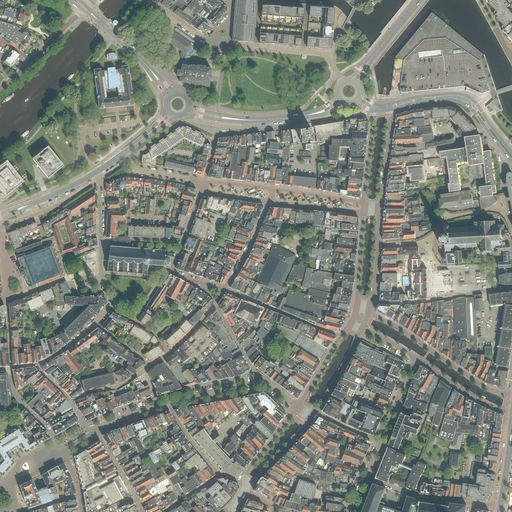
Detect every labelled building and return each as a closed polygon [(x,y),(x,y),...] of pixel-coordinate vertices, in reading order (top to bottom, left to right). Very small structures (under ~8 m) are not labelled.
[(169,10),(173,6),(177,1),(176,0),(174,0),(174,1),(172,0),(170,0),(165,7),(169,10)] [(177,0),(177,1),(186,9),(193,1),(194,0),(177,0)] [(206,5),(207,4),(210,0),(194,0),(193,1),(202,9),(206,5)] [(217,8),(221,3),(217,0),(210,0),(207,4),(213,9),(215,6),(217,8)] [(234,18),(234,22),(233,22),(233,23),(233,26),(233,27),(233,31),(232,32),(233,32),(232,35),(232,36),(232,40),(232,41),(233,41),(238,41),(238,42),(247,42),(252,42),(252,43),(253,43),(254,33),(255,14),(257,0),(252,0),(235,0),(235,3),(235,4),(235,8),(234,8),(235,8),(234,12),(234,13),(234,17),(234,18)] [(499,0),(492,7),(498,13),(496,15),(498,17),(497,18),(500,22),(511,12),(508,9),(510,7),(509,6),(510,5),(510,6),(510,5),(505,0),(499,0)] [(187,23),(192,18),(202,9),(193,1),(186,9),(177,1),(173,6),(177,9),(173,13),(187,23)] [(217,11),(222,16),(227,10),(227,8),(221,3),(217,8),(219,9),(217,11)] [(206,5),(202,9),(192,18),(187,23),(191,25),(190,25),(193,27),(196,29),(201,24),(203,22),(201,20),(207,13),(210,10),(207,8),(209,7),(206,5)] [(5,9),(3,16),(9,17),(8,18),(9,19),(8,22),(12,23),(13,19),(15,12),(15,10),(12,9),(11,8),(10,8),(6,7),(5,9)] [(19,11),(16,10),(15,10),(15,12),(18,13),(17,16),(19,17),(18,19),(18,21),(24,24),(26,19),(28,20),(29,15),(28,14),(29,11),(22,9),(21,12),(19,11)] [(213,13),(212,15),(218,20),(222,16),(217,11),(216,10),(216,11),(214,9),(213,11),(215,12),(213,14),(213,13)] [(500,22),(506,28),(504,30),(506,32),(505,33),(509,37),(511,33),(511,13),(511,12),(500,22)] [(218,20),(212,15),(207,20),(213,25),(218,20)] [(30,42),(32,38),(31,36),(30,35),(32,33),(30,32),(26,29),(24,31),(16,25),(0,21),(0,20),(0,31),(1,32),(1,33),(2,33),(1,36),(5,38),(9,41),(8,42),(8,43),(9,42),(10,42),(10,43),(12,44),(11,45),(22,52),(26,47),(27,47),(29,45),(28,44),(29,43),(28,43),(29,41),(30,42)] [(196,29),(204,35),(210,28),(203,22),(201,24),(196,29)] [(332,39),(333,35),(333,25),(326,25),(323,24),(322,38),(324,38),(332,39)] [(182,51),(181,53),(179,67),(175,67),(175,71),(177,71),(177,76),(180,76),(180,81),(179,81),(179,82),(180,82),(186,83),(187,83),(188,83),(188,84),(189,84),(195,85),(195,86),(201,87),(202,87),(202,86),(207,87),(208,87),(208,86),(209,80),(210,80),(211,77),(211,76),(210,76),(211,70),(211,69),(210,69),(204,68),(205,67),(204,67),(198,66),(197,67),(198,67),(197,67),(192,66),(191,66),(191,67),(189,67),(189,66),(188,66),(183,66),(182,65),(189,66),(191,56),(190,56),(195,48),(192,46),(172,32),(169,37),(167,36),(165,39),(180,50),(182,51)] [(324,38),(322,38),(319,38),(318,48),(327,49),(324,41),(324,38)] [(331,49),(332,39),(324,38),(324,41),(327,49),(331,49)] [(478,92),(480,93),(480,94),(481,94),(490,91),(480,61),(445,38),(424,40),(404,60),(400,93),(408,94),(408,92),(412,92),(435,90),(464,87),(465,87),(469,89),(469,90),(469,91),(470,90),(470,89),(471,89),(472,90),(472,91),(472,92),(473,92),(473,90),(474,91),(476,91),(475,93),(476,93),(476,92),(478,92)] [(14,64),(15,63),(14,63),(15,62),(14,62),(16,60),(17,61),(18,60),(19,61),(19,60),(19,59),(21,57),(13,50),(3,64),(10,69),(13,64),(14,64)] [(128,66),(121,67),(122,69),(101,72),(100,69),(94,70),(100,110),(109,109),(117,108),(124,107),(134,105),(128,66)] [(488,105),(485,108),(489,114),(494,111),(497,111),(502,110),(498,96),(493,100),(488,105)] [(461,134),(463,132),(464,132),(467,134),(477,132),(477,131),(477,132),(476,130),(477,129),(459,111),(459,112),(456,109),(450,107),(423,109),(424,115),(432,115),(433,119),(433,121),(450,119),(457,126),(454,129),(455,130),(454,131),(456,132),(456,133),(459,136),(460,137),(461,137),(462,137),(462,136),(462,135),(461,134)] [(424,116),(424,115),(423,109),(412,111),(409,112),(411,118),(414,117),(424,116)] [(396,122),(411,118),(409,112),(397,115),(396,122)] [(396,123),(396,129),(403,129),(411,129),(430,126),(430,119),(433,119),(432,115),(424,115),(424,116),(414,117),(415,120),(404,121),(396,122),(396,123)] [(351,125),(351,132),(367,132),(368,121),(366,119),(355,121),(355,120),(349,120),(349,125),(351,125)] [(341,131),(343,131),(343,122),(314,126),(316,141),(316,143),(321,142),(323,142),(324,141),(326,141),(329,141),(331,141),(331,140),(338,140),(338,131),(341,131)] [(141,161),(141,165),(151,166),(155,167),(155,166),(155,165),(156,165),(156,162),(156,158),(162,154),(163,153),(165,152),(172,147),(184,139),(200,146),(200,147),(201,147),(203,148),(204,144),(204,143),(204,139),(203,139),(202,138),(202,136),(184,127),(183,126),(181,128),(173,133),(148,150),(149,152),(145,155),(142,155),(141,161)] [(432,128),(430,126),(411,129),(403,129),(396,129),(395,129),(394,136),(422,135),(433,134),(432,128)] [(309,150),(310,150),(311,150),(312,149),(312,148),(313,147),(313,146),(313,145),(313,142),(311,129),(306,129),(306,131),(304,131),(303,128),(290,130),(291,142),(292,141),(292,143),(293,143),(295,143),(297,142),(299,142),(301,142),(301,144),(304,144),(304,145),(304,150),(309,150)] [(291,142),(290,130),(281,132),(281,142),(286,142),(286,143),(285,144),(285,147),(284,147),(284,149),(289,149),(289,142),(291,142)] [(282,157),(283,149),(280,147),(280,143),(280,137),(274,137),(274,131),(266,132),(266,134),(267,148),(267,149),(266,152),(266,155),(265,155),(279,157),(282,157)] [(366,140),(367,132),(351,132),(348,132),(343,131),(341,131),(341,140),(366,140)] [(260,133),(252,134),(252,144),(254,144),(254,145),(260,145),(260,133)] [(435,141),(433,134),(422,135),(394,136),(393,144),(397,144),(422,143),(427,142),(430,142),(435,141)] [(229,138),(229,140),(229,148),(230,148),(233,149),(234,145),(236,145),(237,137),(237,136),(232,137),(229,137),(229,138)] [(230,149),(233,150),(232,152),(237,153),(239,148),(239,146),(241,146),(242,137),(241,137),(241,136),(239,136),(239,137),(237,137),(236,145),(234,145),(233,149),(230,148),(230,149)] [(457,150),(440,152),(441,158),(441,159),(447,159),(448,164),(450,184),(449,184),(450,192),(461,191),(457,164),(464,163),(465,167),(469,166),(469,167),(469,169),(469,170),(469,171),(470,173),(470,174),(471,175),(472,175),(473,176),(474,177),(474,178),(474,179),(475,180),(475,181),(474,182),(474,183),(473,184),(473,185),(472,186),(472,187),(472,188),(473,189),(473,190),(474,190),(475,190),(476,190),(477,190),(478,189),(478,188),(479,188),(480,188),(481,198),(479,198),(481,206),(481,209),(484,209),(488,208),(491,206),(495,204),(498,201),(494,198),(493,196),(493,195),(493,194),(497,193),(491,151),(486,152),(485,148),(486,148),(485,148),(485,142),(482,143),(481,137),(475,138),(474,137),(474,136),(472,137),(472,138),(471,138),(469,139),(465,139),(465,141),(467,148),(457,150)] [(435,141),(425,143),(427,150),(436,148),(454,144),(456,144),(454,137),(452,137),(438,140),(435,141)] [(229,138),(228,138),(219,139),(218,140),(218,139),(216,146),(229,148),(229,140),(229,138)] [(349,157),(364,157),(365,151),(366,140),(341,140),(338,140),(331,140),(331,141),(331,143),(331,145),(329,145),(328,145),(328,146),(328,161),(337,162),(339,147),(350,147),(349,157)] [(48,179),(56,172),(58,170),(64,166),(48,146),(32,159),(35,162),(40,169),(48,179)] [(252,163),(253,163),(253,162),(255,147),(253,146),(252,146),(245,146),(244,149),(239,148),(237,153),(238,154),(236,166),(233,180),(245,181),(248,163),(249,163),(249,164),(251,165),(252,162),(252,163)] [(282,162),(282,166),(282,168),(282,171),(281,182),(280,184),(286,185),(287,168),(288,163),(285,162),(285,157),(288,157),(289,149),(284,149),(283,149),(282,157),(282,162)] [(228,172),(227,179),(227,180),(228,180),(228,179),(233,180),(236,166),(238,154),(237,153),(232,152),(232,154),(232,155),(230,161),(230,162),(229,168),(228,172)] [(195,154),(193,160),(197,161),(205,163),(206,163),(207,157),(201,156),(197,155),(195,154)] [(419,157),(419,155),(419,154),(418,154),(404,157),(391,157),(390,164),(410,162),(414,161),(414,163),(416,163),(416,161),(419,161),(419,157)] [(272,165),(272,163),(278,164),(279,157),(265,155),(265,164),(272,165)] [(218,160),(217,163),(217,165),(217,166),(216,171),(215,178),(221,178),(223,167),(224,164),(225,163),(225,161),(218,160)] [(250,181),(250,182),(251,182),(254,165),(258,166),(259,163),(253,162),(253,166),(250,181)] [(342,168),(363,170),(364,164),(361,164),(348,162),(342,162),(342,168)] [(408,168),(416,168),(416,164),(413,165),(413,164),(410,164),(410,162),(390,164),(390,170),(392,170),(398,169),(407,168),(408,168)] [(14,190),(15,189),(16,188),(17,188),(23,183),(7,163),(0,168),(0,187),(7,196),(14,190)] [(257,180),(257,182),(262,183),(263,180),(264,165),(265,164),(259,163),(258,166),(257,180)] [(323,177),(329,177),(329,171),(324,171),(324,168),(321,168),(321,166),(318,166),(318,171),(324,172),(323,177)] [(204,170),(197,167),(194,174),(202,176),(204,170)] [(221,178),(227,179),(228,172),(229,168),(223,167),(221,178)] [(416,168),(408,168),(409,175),(411,175),(411,176),(412,183),(419,182),(425,181),(425,180),(426,180),(427,179),(426,176),(425,175),(424,175),(424,173),(425,173),(426,171),(426,169),(425,168),(423,168),(423,167),(416,168)] [(334,176),(338,176),(338,180),(341,180),(341,176),(342,177),(342,176),(343,169),(338,169),(337,169),(337,170),(334,169),(329,168),(329,171),(329,177),(328,184),(328,191),(333,192),(334,176)] [(389,176),(406,175),(408,174),(407,168),(398,169),(392,170),(390,170),(389,170),(389,176)] [(208,177),(215,178),(216,171),(210,169),(208,177)] [(344,169),(343,169),(342,176),(362,178),(363,171),(344,169)] [(389,177),(388,185),(404,183),(406,183),(407,183),(406,176),(406,175),(406,176),(389,177)] [(292,185),(293,185),(309,188),(312,189),(315,189),(315,187),(316,178),(313,178),(293,176),(292,185)] [(362,179),(348,177),(348,185),(359,186),(361,186),(362,179)] [(419,182),(412,183),(407,183),(408,190),(412,189),(420,188),(419,182)] [(405,190),(404,183),(388,185),(387,191),(387,192),(387,191),(401,190),(405,190)] [(340,189),(347,191),(347,192),(360,193),(361,186),(348,185),(340,184),(340,189)] [(191,194),(194,194),(196,189),(187,187),(179,185),(178,187),(178,190),(179,190),(183,191),(192,193),(191,194)] [(196,195),(194,195),(183,192),(183,191),(179,190),(178,194),(182,195),(181,198),(194,201),(196,195)] [(479,207),(478,200),(473,201),(473,199),(472,194),(471,194),(470,191),(441,195),(442,200),(440,200),(441,208),(441,209),(442,209),(442,208),(448,207),(448,208),(448,207),(454,206),(455,207),(455,206),(456,206),(457,206),(458,206),(458,207),(459,207),(461,206),(461,207),(462,206),(464,206),(465,206),(467,205),(467,206),(468,206),(468,205),(470,205),(471,205),(470,205),(473,204),(473,205),(474,208),(479,207)] [(86,207),(92,203),(88,194),(83,198),(86,207)] [(229,214),(233,201),(220,199),(220,198),(208,197),(206,201),(204,209),(206,210),(207,207),(207,206),(208,206),(209,206),(208,206),(213,208),(214,209),(216,209),(215,210),(218,212),(218,211),(218,210),(219,210),(219,209),(226,211),(226,213),(228,214),(229,214)] [(407,199),(404,200),(388,200),(386,200),(385,207),(405,207),(405,203),(407,203),(408,206),(420,204),(419,197),(418,198),(407,199)] [(83,198),(77,201),(80,210),(86,207),(83,198)] [(191,208),(193,203),(184,201),(180,200),(180,202),(184,203),(183,206),(191,208)] [(206,201),(201,200),(199,205),(198,210),(196,213),(202,215),(204,209),(206,201)] [(77,201),(72,205),(75,214),(80,210),(77,201)] [(227,217),(228,217),(226,223),(231,225),(235,216),(241,202),(233,201),(229,214),(228,214),(227,217)] [(239,220),(240,219),(246,202),(242,202),(235,218),(239,220)] [(249,223),(250,223),(252,218),(250,218),(257,204),(246,202),(240,219),(241,220),(244,221),(249,223)] [(263,208),(263,207),(263,206),(263,205),(262,205),(261,204),(257,204),(250,218),(252,218),(256,220),(261,210),(263,208)] [(72,205),(66,209),(69,218),(75,214),(72,205)] [(385,208),(384,215),(403,215),(409,215),(410,215),(421,213),(424,213),(424,206),(421,207),(420,205),(413,206),(413,208),(409,209),(409,213),(405,213),(405,208),(385,208)] [(278,208),(269,208),(266,215),(276,218),(278,208)] [(274,227),(277,228),(287,230),(289,221),(283,220),(282,219),(284,209),(278,208),(276,218),(275,222),(274,227)] [(291,209),(284,209),(282,219),(283,220),(289,221),(291,209)] [(296,224),(297,224),(297,223),(304,224),(305,223),(305,222),(307,223),(307,224),(308,224),(311,225),(313,211),(306,210),(305,211),(291,209),(289,221),(289,223),(291,223),(292,223),(292,222),(295,222),(294,224),(296,224)] [(90,213),(83,217),(84,221),(85,223),(86,222),(92,219),(96,219),(95,210),(90,213)] [(322,219),(324,219),(324,212),(313,211),(311,233),(324,235),(325,228),(325,226),(323,226),(324,224),(322,224),(322,219)] [(129,220),(126,220),(127,213),(108,212),(106,237),(112,238),(113,238),(113,239),(113,240),(112,240),(112,247),(120,247),(120,246),(121,246),(121,247),(129,248),(129,247),(130,247),(130,243),(130,239),(130,238),(130,237),(127,237),(128,225),(130,225),(130,221),(130,220),(129,220)] [(330,213),(324,212),(324,219),(322,219),(322,224),(324,224),(323,226),(325,226),(325,228),(331,229),(333,221),(333,220),(329,219),(330,213)] [(425,220),(424,213),(421,213),(410,215),(406,216),(384,216),(384,223),(406,223),(425,220)] [(175,222),(179,223),(178,227),(184,229),(186,223),(188,217),(179,214),(177,220),(176,219),(175,222)] [(333,220),(333,221),(336,222),(341,223),(342,214),(337,214),(337,220),(333,220)] [(341,221),(341,223),(355,224),(358,224),(358,218),(357,217),(342,214),(342,217),(341,221)] [(73,230),(71,224),(68,217),(63,219),(63,217),(62,218),(57,221),(51,224),(50,220),(49,220),(50,224),(52,229),(61,255),(68,252),(70,251),(73,250),(79,248),(78,245),(77,243),(77,241),(76,238),(74,234),(73,230)] [(201,220),(201,219),(195,217),(194,220),(189,234),(190,234),(205,240),(206,239),(205,238),(206,238),(208,234),(207,234),(208,229),(209,230),(210,229),(209,228),(210,226),(210,224),(211,224),(212,224),(206,222),(207,219),(203,218),(202,220),(201,220)] [(96,219),(92,219),(86,222),(87,226),(85,227),(85,229),(87,228),(87,227),(90,227),(90,226),(96,225),(96,219)] [(275,222),(265,219),(262,224),(274,227),(275,222)] [(254,226),(250,223),(249,223),(244,221),(241,220),(240,223),(234,221),(233,225),(237,227),(251,231),(254,226)] [(498,263),(499,268),(506,268),(511,268),(510,251),(510,245),(509,245),(505,245),(505,240),(508,239),(509,240),(509,239),(510,238),(510,237),(509,236),(510,235),(511,235),(511,234),(510,235),(508,232),(509,231),(508,230),(508,231),(505,230),(504,225),(505,224),(504,225),(500,225),(500,224),(499,224),(499,225),(495,225),(495,221),(496,221),(495,220),(494,221),(490,221),(490,220),(489,220),(489,221),(481,221),(480,221),(480,222),(475,222),(474,221),(473,222),(474,222),(472,224),(471,224),(470,225),(470,226),(469,226),(469,227),(465,227),(465,226),(464,226),(464,227),(460,227),(460,226),(459,227),(455,228),(455,227),(454,227),(454,228),(450,228),(449,226),(449,225),(448,226),(447,225),(446,225),(445,226),(444,226),(444,227),(444,228),(443,228),(443,229),(444,229),(444,233),(441,234),(441,233),(439,233),(439,234),(439,235),(440,243),(439,243),(439,244),(440,244),(440,245),(441,244),(444,244),(444,245),(445,245),(445,248),(444,248),(444,249),(445,249),(445,253),(445,257),(444,257),(443,257),(443,258),(442,258),(442,259),(443,260),(443,261),(444,266),(445,266),(456,265),(456,266),(462,266),(462,265),(461,251),(452,252),(452,253),(451,253),(450,249),(451,249),(455,248),(455,249),(456,249),(456,248),(460,248),(460,249),(461,249),(461,248),(465,248),(465,249),(466,249),(466,248),(471,247),(471,248),(471,247),(476,247),(476,251),(475,252),(476,253),(477,252),(481,252),(481,253),(482,253),(482,255),(491,255),(491,252),(492,252),(492,251),(495,251),(495,253),(498,253),(498,252),(503,251),(504,262),(499,262),(498,262),(498,263)] [(12,244),(14,249),(22,246),(19,241),(20,241),(18,237),(22,236),(38,229),(38,228),(35,221),(18,228),(7,232),(12,244)] [(336,222),(335,229),(340,229),(340,230),(341,230),(357,232),(358,225),(355,224),(341,223),(336,222)] [(419,229),(419,231),(430,230),(430,226),(433,226),(433,222),(432,222),(421,223),(421,226),(419,226),(419,228),(419,229)] [(166,224),(165,226),(165,227),(164,238),(171,239),(172,232),(172,227),(168,227),(168,225),(166,224)] [(274,227),(262,224),(260,231),(275,235),(277,228),(274,227)] [(81,231),(74,234),(76,238),(82,236),(85,236),(86,235),(96,234),(96,225),(90,226),(90,227),(87,227),(87,228),(85,229),(81,231)] [(137,225),(130,225),(128,225),(127,237),(130,237),(137,237),(164,238),(164,226),(137,225)] [(248,237),(251,231),(237,227),(233,225),(230,231),(248,237)] [(184,229),(177,227),(172,226),(172,227),(172,232),(177,233),(182,235),(184,229)] [(324,235),(325,235),(330,236),(336,237),(340,237),(357,239),(357,232),(341,230),(340,230),(340,229),(335,229),(331,229),(325,228),(324,235)] [(228,238),(235,240),(245,243),(248,237),(230,231),(228,238)] [(273,235),(259,231),(258,235),(278,240),(278,241),(279,236),(276,235),(275,238),(272,237),(273,235)] [(403,239),(415,238),(415,237),(416,237),(415,231),(411,231),(409,231),(403,232),(403,239)] [(401,232),(383,233),(383,241),(386,240),(397,240),(403,239),(403,232),(402,232),(401,232)] [(328,242),(324,241),(325,235),(324,235),(311,233),(310,237),(318,238),(318,242),(320,242),(328,243),(328,242)] [(256,239),(269,242),(274,243),(277,244),(278,240),(258,235),(258,236),(256,239)] [(25,247),(16,250),(17,254),(18,256),(17,256),(17,257),(18,260),(19,261),(21,267),(19,267),(20,270),(20,271),(21,273),(23,277),(23,278),(23,277),(24,279),(24,280),(26,279),(28,284),(30,290),(37,287),(58,279),(64,277),(64,276),(59,261),(62,260),(54,236),(41,241),(39,242),(38,242),(25,247)] [(336,237),(330,236),(329,239),(336,240),(336,244),(348,245),(356,246),(357,239),(340,237),(336,237)] [(187,237),(185,243),(187,244),(195,246),(196,242),(197,240),(188,237),(187,237)] [(84,240),(84,241),(84,243),(88,242),(88,246),(88,247),(89,249),(97,246),(97,238),(91,240),(91,238),(87,239),(86,239),(84,240)] [(256,239),(254,245),(266,249),(266,250),(269,251),(272,245),(281,249),(282,248),(281,247),(277,245),(274,245),(274,243),(269,242),(268,243),(268,242),(256,239)] [(197,256),(198,257),(199,253),(200,252),(203,253),(204,253),(205,254),(206,254),(209,245),(210,245),(216,248),(217,245),(203,240),(202,242),(203,243),(202,243),(200,249),(199,251),(197,256)] [(225,244),(242,248),(245,243),(235,240),(234,244),(226,242),(225,244)] [(320,242),(318,249),(323,250),(326,250),(333,251),(340,252),(343,252),(355,254),(356,247),(334,244),(328,243),(320,242)] [(185,243),(183,249),(185,250),(192,252),(195,246),(187,244),(185,243)] [(85,244),(78,245),(79,248),(81,253),(89,249),(88,247),(88,246),(86,247),(85,244)] [(230,246),(228,251),(239,253),(242,248),(225,244),(225,245),(230,246)] [(203,262),(197,276),(203,278),(209,265),(214,253),(216,248),(210,245),(203,262)] [(269,251),(265,260),(259,257),(257,262),(250,259),(248,258),(243,267),(245,268),(257,275),(259,276),(256,281),(260,282),(259,284),(260,285),(259,287),(263,289),(262,290),(266,292),(268,288),(270,289),(272,289),(270,294),(276,296),(278,293),(281,294),(286,283),(288,277),(293,266),(291,265),(296,256),(281,249),(272,245),(269,251)] [(250,254),(259,257),(265,260),(269,251),(266,250),(254,245),(250,254)] [(112,247),(111,247),(111,246),(110,246),(108,246),(108,247),(110,248),(109,251),(108,251),(108,252),(109,252),(109,256),(108,260),(107,260),(107,261),(108,262),(107,270),(106,272),(107,272),(108,271),(117,272),(117,274),(118,274),(118,272),(127,273),(127,274),(129,275),(129,273),(136,273),(136,275),(137,275),(139,275),(139,274),(144,274),(144,276),(146,276),(147,276),(147,272),(148,272),(150,272),(150,273),(151,273),(151,272),(154,272),(154,273),(155,273),(155,272),(156,272),(157,273),(157,272),(158,270),(159,271),(159,270),(158,270),(158,269),(159,269),(159,268),(158,268),(159,267),(158,267),(158,266),(163,266),(163,267),(164,267),(165,267),(165,268),(168,266),(167,265),(169,264),(170,264),(170,263),(173,257),(168,256),(166,255),(165,255),(165,251),(159,250),(159,249),(158,249),(158,250),(150,249),(150,248),(149,248),(149,249),(147,249),(140,249),(140,248),(139,247),(139,249),(130,248),(131,247),(130,247),(129,247),(129,248),(121,247),(121,246),(120,246),(120,247),(112,247)] [(404,248),(404,249),(404,253),(404,255),(406,255),(410,255),(410,259),(419,259),(418,247),(404,248)] [(403,248),(401,248),(385,249),(382,249),(382,255),(398,255),(398,260),(404,259),(405,259),(410,259),(410,255),(406,255),(404,255),(404,253),(404,249),(404,248),(403,248)] [(224,253),(236,259),(239,253),(228,251),(225,250),(224,253)] [(326,250),(323,250),(322,256),(320,270),(334,272),(354,275),(354,269),(344,267),(345,265),(343,265),(343,260),(339,260),(339,254),(340,252),(333,251),(326,250)] [(182,252),(179,260),(181,260),(186,262),(189,255),(184,253),(182,252)] [(355,261),(355,254),(343,252),(343,254),(339,254),(339,260),(343,260),(355,261)] [(185,266),(183,271),(197,276),(202,263),(206,254),(205,254),(204,253),(203,253),(202,258),(201,258),(200,262),(195,260),(194,262),(192,269),(185,266)] [(234,263),(236,259),(224,253),(223,256),(234,263)] [(220,254),(217,259),(222,262),(225,264),(231,268),(234,263),(228,259),(220,254)] [(259,257),(250,254),(248,258),(250,259),(257,262),(259,257)] [(179,260),(176,269),(183,271),(185,266),(192,269),(194,262),(191,261),(189,266),(187,266),(187,265),(185,265),(186,262),(181,260),(179,260)] [(354,269),(354,268),(355,261),(343,260),(343,265),(345,265),(344,267),(354,269)] [(216,264),(215,264),(213,263),(212,267),(209,265),(203,278),(209,280),(211,275),(214,269),(216,264)] [(223,268),(216,264),(214,269),(211,275),(209,280),(215,282),(218,277),(216,276),(217,273),(218,271),(219,269),(220,270),(220,271),(221,271),(223,268)] [(399,264),(385,265),(382,265),(382,272),(384,272),(399,272),(399,271),(399,264)] [(352,290),(353,283),(332,279),(333,273),(331,274),(317,271),(316,271),(316,270),(293,266),(288,277),(294,278),(298,279),(303,280),(309,281),(352,290)] [(254,281),(257,275),(245,268),(243,267),(239,272),(254,281)] [(227,277),(230,271),(223,268),(221,271),(222,273),(221,274),(227,277)] [(499,283),(499,284),(500,284),(501,284),(503,285),(504,285),(506,285),(507,285),(508,285),(510,285),(511,285),(511,284),(511,273),(510,273),(509,273),(506,273),(506,268),(499,268),(499,275),(499,278),(499,279),(499,284),(499,283)] [(423,269),(415,269),(415,279),(428,279),(428,269),(423,269)] [(354,276),(353,276),(333,273),(332,279),(353,283),(354,276)] [(169,289),(176,277),(168,274),(162,284),(164,285),(169,289)] [(239,274),(236,277),(238,279),(245,282),(249,285),(251,281),(239,274)] [(382,283),(382,291),(387,291),(398,291),(398,274),(384,274),(383,274),(383,276),(383,279),(383,281),(383,283),(382,283)] [(183,284),(184,281),(176,277),(169,289),(168,291),(166,295),(174,300),(176,295),(178,293),(183,284)] [(234,281),(230,287),(235,290),(239,284),(238,285),(242,287),(243,286),(245,282),(238,279),(236,277),(234,281)] [(428,279),(415,279),(416,289),(429,288),(428,279)] [(351,291),(349,290),(343,289),(343,288),(341,288),(309,281),(303,280),(303,282),(301,287),(308,289),(341,296),(348,297),(350,297),(351,291)] [(51,288),(55,299),(56,302),(65,301),(65,299),(65,297),(72,297),(71,293),(68,287),(67,282),(64,281),(57,284),(55,284),(55,285),(51,286),(51,288)] [(261,293),(262,290),(263,289),(259,287),(260,285),(259,284),(251,281),(249,285),(248,286),(252,288),(248,295),(257,300),(260,292),(261,293)] [(183,295),(189,284),(184,282),(183,284),(178,293),(183,296),(183,295)] [(244,293),(248,286),(249,285),(245,282),(243,286),(242,287),(239,291),(244,293)] [(165,295),(168,291),(169,289),(164,285),(162,284),(146,308),(153,314),(158,307),(162,300),(165,295)] [(194,287),(189,284),(183,295),(188,299),(188,298),(193,290),(194,287)] [(252,288),(248,286),(244,293),(248,295),(252,288)] [(30,308),(31,312),(45,307),(43,303),(45,303),(55,299),(51,288),(49,287),(44,289),(44,291),(41,292),(39,292),(25,298),(29,308),(30,308)] [(192,300),(198,290),(194,287),(193,290),(188,298),(188,299),(183,306),(186,308),(189,304),(192,300)] [(349,304),(350,297),(348,297),(341,296),(308,289),(301,287),(300,290),(308,292),(307,295),(308,296),(338,302),(349,304)] [(429,288),(416,289),(416,299),(429,298),(429,288)] [(282,307),(300,312),(312,317),(313,315),(314,316),(314,317),(318,319),(321,320),(322,320),(326,321),(342,325),(345,318),(347,312),(343,311),(327,307),(325,307),(325,306),(324,306),(324,305),(323,305),(322,305),(308,302),(307,301),(308,296),(307,295),(289,289),(286,298),(282,307)] [(198,290),(197,292),(192,300),(189,304),(192,306),(196,301),(197,300),(201,294),(202,292),(198,290)] [(511,290),(489,294),(490,303),(490,306),(503,304),(503,301),(506,301),(507,298),(508,298),(502,332),(497,365),(500,366),(509,367),(511,347),(511,290)] [(201,299),(206,295),(202,292),(201,294),(197,300),(196,301),(198,303),(199,301),(201,299)] [(394,302),(399,301),(400,296),(401,296),(400,292),(388,292),(381,292),(381,293),(381,295),(380,297),(381,297),(380,300),(394,302)] [(72,297),(65,297),(65,299),(65,301),(65,303),(66,304),(89,305),(82,312),(89,319),(91,321),(94,317),(96,315),(97,314),(99,312),(101,310),(100,310),(104,307),(104,306),(106,304),(107,304),(107,303),(107,302),(107,301),(107,300),(106,299),(105,299),(105,298),(104,298),(102,298),(102,293),(97,293),(97,296),(85,295),(80,295),(80,297),(72,297)] [(234,296),(225,293),(222,298),(229,301),(228,302),(232,304),(234,304),(235,302),(231,300),(234,296)] [(181,298),(176,295),(174,300),(173,301),(178,304),(181,298)] [(208,300),(210,298),(206,295),(201,299),(199,301),(198,303),(197,303),(202,307),(208,300)] [(273,296),(269,295),(265,303),(269,305),(273,296)] [(482,295),(475,296),(474,296),(474,298),(476,317),(482,316),(481,311),(483,311),(483,303),(482,295)] [(275,308),(278,299),(273,297),(273,296),(269,305),(275,308)] [(280,296),(278,299),(275,308),(281,310),(282,307),(286,298),(280,296)] [(324,305),(325,302),(330,303),(330,302),(330,303),(329,307),(347,311),(349,304),(338,302),(308,296),(307,301),(308,302),(322,305),(323,305),(324,305)] [(459,299),(454,299),(453,300),(454,315),(454,326),(455,333),(449,332),(449,337),(450,337),(450,339),(453,339),(453,338),(461,339),(461,341),(462,341),(467,341),(467,342),(468,342),(468,340),(466,301),(466,299),(466,297),(459,298),(459,299)] [(25,298),(16,301),(12,302),(12,303),(9,304),(10,318),(16,318),(21,318),(21,312),(18,312),(18,309),(19,309),(20,309),(23,308),(24,310),(29,308),(25,298)] [(210,298),(208,300),(202,307),(200,310),(204,313),(205,313),(206,311),(213,302),(210,298)] [(226,305),(228,302),(229,301),(222,298),(217,304),(217,305),(220,309),(224,304),(226,305)] [(474,298),(466,299),(466,301),(468,340),(471,340),(477,340),(474,298)] [(443,314),(442,317),(443,317),(443,324),(454,325),(453,316),(453,300),(444,301),(442,301),(443,314)] [(236,315),(240,317),(240,318),(240,319),(238,321),(237,322),(240,326),(242,325),(246,322),(243,320),(242,318),(254,324),(260,314),(262,309),(261,309),(259,308),(255,306),(254,306),(252,305),(250,304),(249,304),(244,302),(243,301),(241,301),(239,306),(238,308),(235,314),(236,315)] [(220,309),(222,313),(232,304),(228,302),(226,305),(224,304),(220,309)] [(417,327),(418,327),(423,329),(426,318),(426,317),(427,310),(428,303),(424,304),(423,307),(422,311),(421,316),(419,320),(420,320),(417,326),(417,327)] [(224,317),(225,318),(238,308),(239,306),(234,304),(232,304),(222,313),(224,317)] [(390,311),(391,311),(393,309),(395,305),(394,305),(391,305),(381,304),(380,304),(380,305),(379,305),(377,310),(377,311),(383,314),(385,316),(386,314),(388,310),(390,311)] [(405,327),(411,331),(414,326),(417,319),(418,317),(418,316),(418,315),(419,313),(418,312),(418,310),(419,304),(416,305),(414,305),(413,310),(412,313),(412,314),(406,325),(405,327)] [(385,316),(394,321),(395,318),(397,314),(401,306),(402,305),(397,305),(395,305),(393,309),(391,311),(390,311),(388,310),(386,314),(385,316)] [(399,324),(403,317),(407,310),(408,309),(410,305),(402,305),(402,306),(401,306),(397,314),(395,318),(394,321),(399,324)] [(405,327),(406,325),(412,314),(412,313),(413,310),(414,305),(412,305),(411,305),(410,305),(408,309),(407,310),(403,317),(399,324),(405,327)] [(300,312),(282,307),(281,310),(316,325),(317,321),(318,319),(314,317),(314,316),(313,315),(312,317),(300,312)] [(154,315),(153,314),(146,308),(145,308),(146,308),(143,312),(138,320),(137,320),(146,327),(147,326),(146,326),(149,322),(151,323),(149,322),(152,318),(153,315),(154,316),(154,315)] [(213,316),(217,312),(215,308),(210,313),(206,318),(214,325),(215,325),(212,321),(213,319),(214,317),(213,316)] [(226,318),(228,322),(228,323),(237,316),(236,315),(235,314),(238,308),(225,318),(226,318)] [(265,308),(264,310),(259,318),(256,323),(253,326),(255,328),(256,329),(259,326),(264,318),(266,314),(269,310),(265,308)] [(200,316),(204,313),(200,310),(199,309),(195,314),(190,320),(188,322),(193,327),(195,324),(197,322),(199,320),(201,318),(201,317),(200,316)] [(274,321),(278,314),(273,312),(269,310),(266,314),(264,318),(268,321),(267,322),(272,325),(274,321)] [(64,327),(62,329),(62,330),(65,334),(65,335),(71,340),(73,338),(83,328),(91,321),(89,319),(82,312),(81,312),(74,319),(75,319),(71,323),(69,322),(67,325),(66,325),(64,327)] [(221,318),(218,313),(217,312),(213,316),(214,317),(213,319),(215,322),(219,319),(221,318)] [(125,325),(127,320),(120,317),(120,316),(117,315),(112,313),(109,317),(114,321),(115,321),(125,325)] [(278,314),(274,321),(293,329),(294,325),(295,326),(297,321),(278,314)] [(238,321),(236,318),(237,317),(237,316),(228,323),(231,327),(231,328),(237,322),(238,321)] [(107,331),(115,321),(114,321),(109,317),(107,320),(101,327),(107,331)] [(443,317),(442,317),(438,317),(437,317),(437,322),(436,328),(437,328),(437,330),(437,331),(436,332),(435,338),(434,338),(433,347),(438,351),(440,342),(441,338),(440,338),(441,333),(441,330),(441,328),(443,328),(443,324),(443,317)] [(214,327),(222,321),(221,318),(219,319),(215,322),(213,319),(212,321),(215,325),(214,325),(213,326),(214,327)] [(255,337),(257,338),(259,339),(258,340),(261,343),(266,336),(268,332),(263,328),(267,322),(268,321),(264,318),(259,326),(256,329),(255,328),(251,333),(240,344),(243,349),(256,336),(255,337)] [(426,318),(423,329),(419,336),(424,340),(429,329),(430,325),(430,321),(431,319),(426,318)] [(178,327),(186,335),(186,334),(186,335),(186,334),(193,327),(185,319),(185,320),(182,323),(180,322),(182,323),(178,327)] [(417,327),(417,326),(420,320),(419,320),(418,319),(417,319),(414,326),(411,331),(414,333),(416,330),(417,327)] [(133,323),(127,320),(125,325),(124,329),(123,331),(129,334),(135,324),(133,323)] [(338,332),(342,325),(326,321),(322,320),(321,320),(321,322),(317,321),(316,325),(325,329),(326,329),(329,330),(332,331),(338,332)] [(222,340),(230,335),(222,321),(214,327),(214,329),(216,332),(221,341),(222,340)] [(237,338),(246,329),(248,327),(252,324),(250,323),(247,321),(246,322),(242,325),(240,326),(234,332),(234,333),(237,338)] [(293,329),(292,330),(298,333),(300,328),(302,323),(297,321),(295,326),(294,325),(293,329)] [(435,332),(436,328),(437,322),(430,321),(430,325),(429,329),(424,340),(429,344),(432,338),(435,332)] [(203,322),(201,324),(201,325),(211,333),(214,329),(214,327),(213,326),(210,328),(203,322)] [(240,326),(237,322),(231,328),(233,332),(234,332),(240,326)] [(147,345),(152,335),(148,333),(148,332),(148,333),(139,327),(135,325),(135,324),(129,334),(128,336),(132,338),(132,339),(134,336),(138,339),(142,341),(141,343),(142,342),(146,344),(147,345)] [(198,328),(197,328),(198,329),(206,335),(208,337),(211,333),(201,325),(201,324),(201,325),(198,328)] [(443,328),(443,333),(443,339),(444,341),(442,353),(449,358),(450,339),(445,339),(445,337),(449,337),(449,332),(455,333),(454,326),(454,325),(443,324),(443,328)] [(327,349),(313,340),(298,333),(292,330),(278,325),(273,333),(291,344),(319,361),(327,349)] [(306,331),(316,336),(319,330),(308,326),(306,331)] [(185,335),(186,335),(178,327),(174,330),(173,329),(174,331),(171,334),(170,333),(170,334),(178,342),(185,335)] [(246,330),(237,338),(238,341),(240,344),(251,333),(253,331),(250,329),(248,327),(246,329),(246,330)] [(423,329),(418,327),(414,333),(419,336),(423,329)] [(98,328),(97,329),(91,333),(98,339),(100,336),(104,339),(107,335),(98,328)] [(306,331),(300,328),(298,333),(313,340),(316,336),(306,331)] [(19,337),(18,329),(16,330),(16,329),(14,330),(11,330),(11,332),(12,341),(17,341),(19,341),(19,337)] [(190,345),(187,348),(184,351),(189,357),(188,356),(195,349),(198,352),(199,352),(200,351),(200,350),(197,347),(200,344),(201,344),(199,343),(204,337),(206,335),(198,329),(196,330),(191,336),(195,340),(190,345)] [(62,330),(54,333),(56,339),(55,340),(56,342),(57,344),(61,342),(63,346),(70,340),(65,335),(65,334),(62,330)] [(332,343),(336,336),(333,335),(319,330),(316,336),(332,343)] [(98,339),(91,333),(86,337),(90,342),(91,343),(91,342),(94,346),(99,340),(98,339)] [(178,342),(170,334),(167,337),(166,336),(165,336),(167,337),(163,340),(170,349),(170,348),(177,342),(178,342)] [(126,363),(128,365),(125,369),(132,375),(145,366),(146,364),(137,358),(136,359),(132,356),(133,355),(107,335),(101,343),(105,347),(106,345),(109,348),(108,349),(111,351),(111,349),(118,354),(117,356),(119,357),(120,356),(128,362),(126,363)] [(221,341),(218,342),(219,343),(220,344),(220,345),(221,346),(222,347),(226,345),(233,341),(230,335),(222,340),(221,341)] [(154,336),(153,336),(149,342),(150,342),(151,342),(152,343),(153,344),(153,345),(155,346),(151,349),(149,347),(149,348),(150,349),(146,352),(143,355),(142,354),(142,355),(150,362),(151,362),(150,362),(152,361),(160,355),(161,355),(165,352),(158,342),(158,341),(155,337),(153,336),(154,336)] [(190,345),(195,340),(191,336),(186,341),(190,345)] [(266,336),(262,342),(274,349),(277,343),(266,336)] [(332,343),(316,336),(313,340),(327,349),(328,349),(332,343)] [(57,351),(53,343),(56,342),(55,340),(55,339),(54,337),(46,341),(51,355),(57,351)] [(86,337),(81,340),(85,347),(87,349),(90,348),(90,347),(90,346),(89,345),(89,344),(91,343),(90,342),(86,337)] [(255,337),(243,349),(245,353),(250,348),(249,347),(252,344),(253,344),(255,342),(254,341),(257,339),(256,339),(255,337)] [(42,346),(45,358),(51,356),(51,355),(46,341),(45,338),(40,340),(42,346)] [(452,360),(459,365),(461,359),(460,357),(461,341),(461,339),(453,338),(453,339),(452,360)] [(81,340),(78,342),(75,345),(79,351),(81,353),(85,358),(83,359),(88,366),(91,362),(89,359),(88,360),(83,353),(88,350),(87,349),(85,347),(81,340)] [(261,343),(258,340),(245,354),(247,357),(259,345),(261,343)] [(373,350),(374,347),(375,347),(363,340),(360,341),(360,342),(359,342),(359,344),(360,344),(361,343),(373,350)] [(471,340),(468,340),(468,342),(467,342),(467,341),(462,341),(462,350),(461,350),(461,357),(462,358),(460,366),(465,369),(470,359),(471,357),(471,354),(466,353),(466,347),(467,347),(467,344),(472,344),(471,340)] [(226,345),(222,347),(224,350),(225,353),(236,346),(233,341),(226,345)] [(53,343),(57,351),(61,349),(63,346),(61,342),(57,344),(56,342),(53,343)] [(220,344),(216,348),(224,360),(228,357),(225,353),(224,350),(221,346),(220,345),(220,344)] [(290,350),(292,351),(295,353),(294,354),(296,356),(306,363),(314,367),(316,368),(319,362),(319,361),(291,344),(289,348),(291,350),(290,350)] [(373,359),(371,364),(374,365),(375,366),(380,368),(383,362),(383,361),(381,361),(382,358),(383,359),(385,355),(382,354),(367,347),(368,347),(360,344),(359,344),(356,350),(364,353),(364,355),(373,359)] [(35,345),(30,345),(31,349),(32,363),(38,361),(39,361),(38,355),(37,355),(36,349),(36,347),(35,345)] [(82,370),(86,367),(81,360),(81,361),(75,354),(79,351),(75,345),(68,350),(82,370)] [(261,353),(264,349),(260,345),(256,349),(247,357),(250,362),(252,360),(260,352),(261,353)] [(36,347),(36,349),(37,355),(38,355),(39,361),(45,358),(42,346),(36,347)] [(242,355),(241,354),(242,354),(239,349),(238,349),(236,346),(225,353),(228,357),(229,359),(235,356),(236,358),(242,355)] [(175,353),(182,361),(184,364),(191,360),(189,357),(184,351),(180,347),(175,353)] [(479,375),(478,377),(482,380),(487,383),(489,374),(489,371),(488,371),(489,369),(490,369),(495,370),(496,365),(495,365),(495,366),(491,365),(492,361),(492,354),(492,347),(485,347),(485,348),(485,356),(484,360),(483,366),(479,375)] [(234,376),(226,364),(224,360),(216,348),(212,352),(229,377),(234,376)] [(274,364),(277,360),(270,354),(264,349),(261,353),(262,354),(267,358),(270,361),(274,364)] [(68,350),(65,352),(61,354),(66,362),(68,365),(70,368),(73,372),(75,375),(82,370),(68,350)] [(371,364),(373,359),(364,355),(364,353),(356,350),(354,353),(353,353),(352,355),(353,356),(362,360),(364,361),(370,363),(371,364)] [(316,368),(314,367),(306,363),(296,356),(294,354),(295,353),(292,351),(290,354),(291,355),(290,356),(290,357),(296,360),(314,372),(316,368)] [(383,351),(382,354),(385,355),(388,356),(404,363),(401,361),(383,351)] [(209,359),(222,379),(229,377),(212,352),(207,357),(209,359)] [(262,354),(261,353),(260,352),(252,360),(250,362),(253,366),(262,354)] [(291,361),(297,365),(312,375),(314,372),(296,360),(290,357),(290,356),(285,352),(283,355),(291,361)] [(184,388),(197,383),(189,371),(187,369),(184,365),(181,367),(179,364),(182,361),(175,353),(169,357),(171,359),(174,362),(171,365),(169,366),(174,374),(181,383),(184,387),(184,388)] [(61,354),(60,355),(54,358),(58,364),(60,367),(66,362),(61,354)] [(267,358),(262,354),(253,366),(258,369),(266,359),(267,358)] [(242,355),(236,358),(234,359),(243,374),(249,370),(250,368),(249,367),(247,364),(248,364),(247,364),(242,355)] [(296,366),(297,365),(291,361),(283,355),(282,355),(280,358),(278,357),(277,360),(281,363),(290,369),(293,364),(296,366)] [(472,374),(477,377),(478,375),(482,366),(484,360),(484,355),(478,355),(477,364),(472,374)] [(353,356),(352,358),(359,361),(365,365),(368,366),(371,367),(373,368),(374,365),(371,364),(370,364),(370,363),(364,361),(362,360),(353,356)] [(399,368),(402,369),(404,363),(388,356),(387,358),(386,358),(384,358),(383,361),(391,365),(392,366),(399,369),(399,368)] [(169,357),(164,360),(169,366),(171,365),(174,362),(171,359),(169,357)] [(54,358),(49,361),(52,366),(53,366),(54,365),(55,366),(58,364),(54,358)] [(267,358),(266,359),(258,369),(263,373),(268,367),(270,369),(272,366),(275,367),(276,366),(274,364),(270,361),(267,358)] [(359,361),(352,358),(349,364),(361,369),(368,373),(371,367),(368,366),(365,365),(359,361)] [(222,379),(209,359),(204,362),(206,364),(217,379),(222,379)] [(234,376),(243,374),(234,359),(231,361),(226,364),(234,376)] [(475,361),(470,359),(465,369),(468,371),(471,373),(477,361),(476,361),(475,361)] [(290,369),(281,363),(277,360),(274,364),(276,366),(281,369),(283,371),(286,373),(287,373),(291,376),(290,376),(295,380),(304,387),(308,381),(292,371),(293,370),(290,369)] [(52,366),(49,361),(41,366),(41,368),(44,371),(52,366)] [(169,384),(173,390),(175,390),(179,389),(181,388),(181,387),(173,377),(171,374),(168,370),(162,362),(158,364),(152,368),(152,369),(147,372),(146,373),(151,381),(152,383),(158,379),(162,385),(169,384)] [(207,368),(207,369),(204,371),(211,380),(217,379),(206,364),(204,366),(205,367),(203,369),(205,368),(205,369),(205,368),(206,369),(207,368)] [(349,364),(345,371),(348,373),(361,378),(364,379),(366,375),(367,373),(351,365),(349,364)] [(65,367),(62,370),(64,372),(65,374),(67,372),(70,368),(68,365),(65,368),(65,367)] [(297,365),(295,368),(310,377),(312,375),(297,365)] [(499,380),(498,387),(499,387),(504,389),(505,389),(508,370),(506,370),(499,369),(500,366),(497,365),(496,365),(495,370),(496,370),(496,371),(498,371),(497,372),(499,372),(498,377),(499,380)] [(48,375),(55,368),(53,366),(52,366),(44,371),(48,375)] [(278,373),(281,369),(276,366),(275,367),(273,371),(272,370),(267,376),(272,380),(274,378),(277,374),(279,376),(280,374),(278,373)] [(389,372),(388,374),(398,378),(400,374),(401,370),(399,369),(392,366),(389,372)] [(420,376),(424,368),(422,366),(420,367),(420,366),(414,378),(416,379),(418,381),(421,376),(420,376)] [(33,367),(23,369),(25,376),(27,375),(37,370),(34,367),(33,367)] [(58,378),(63,374),(57,367),(55,368),(48,375),(54,380),(57,377),(58,378)] [(267,376),(272,370),(270,369),(268,367),(263,373),(267,376)] [(308,381),(310,377),(295,368),(295,367),(293,370),(292,371),(308,381)] [(366,375),(364,379),(367,381),(372,383),(374,377),(382,380),(379,386),(382,388),(392,392),(393,388),(395,384),(384,380),(384,379),(383,378),(385,372),(379,370),(374,368),(374,367),(371,374),(371,375),(368,373),(367,373),(366,375)] [(204,371),(203,369),(197,373),(193,368),(189,371),(197,383),(200,383),(208,381),(211,380),(204,371)] [(422,382),(428,371),(424,368),(420,376),(421,376),(418,381),(422,382)] [(25,376),(23,369),(13,370),(14,381),(16,390),(29,383),(29,382),(26,378),(23,380),(19,380),(19,377),(25,376)] [(130,375),(121,369),(114,373),(120,383),(131,376),(130,375)] [(490,369),(489,371),(489,374),(487,383),(493,385),(494,379),(496,371),(496,370),(495,370),(490,369)] [(29,382),(36,378),(40,374),(37,370),(27,375),(28,377),(26,378),(29,382)] [(301,392),(304,387),(295,381),(295,380),(290,376),(291,376),(287,373),(286,373),(283,371),(281,374),(285,377),(286,376),(289,378),(286,381),(289,383),(292,385),(299,390),(301,392)] [(345,371),(341,377),(344,378),(358,385),(364,387),(364,386),(367,381),(364,379),(361,378),(348,373),(345,371)] [(427,392),(426,391),(425,393),(425,391),(434,375),(428,371),(422,382),(419,386),(417,390),(416,395),(414,394),(413,399),(428,404),(430,400),(431,396),(426,394),(427,392)] [(81,380),(82,382),(78,383),(81,387),(84,392),(84,391),(84,392),(90,390),(94,389),(95,389),(105,386),(110,385),(116,384),(113,372),(108,374),(107,372),(107,374),(97,376),(97,375),(97,376),(87,379),(86,377),(86,379),(81,380)] [(0,410),(11,409),(11,410),(12,410),(14,409),(15,409),(16,409),(17,408),(17,407),(17,406),(17,405),(16,404),(15,404),(14,404),(13,404),(11,404),(10,397),(10,396),(9,389),(9,388),(9,387),(8,381),(9,381),(9,380),(8,380),(8,376),(8,375),(7,374),(6,374),(6,373),(5,373),(4,373),(5,373),(0,373),(0,410)] [(64,373),(63,374),(58,378),(57,377),(54,380),(58,385),(66,377),(64,374),(65,374),(64,373)] [(384,379),(384,380),(395,384),(398,378),(388,374),(387,373),(384,379)] [(281,377),(279,376),(277,374),(274,378),(272,380),(277,383),(278,381),(281,377)] [(36,378),(29,382),(29,383),(33,387),(44,377),(41,375),(36,378)] [(434,375),(426,391),(427,392),(426,394),(431,396),(432,394),(431,394),(440,379),(438,378),(438,377),(434,375)] [(136,386),(138,390),(144,387),(143,385),(144,384),(140,376),(133,381),(136,386)] [(38,390),(41,386),(47,380),(44,377),(33,387),(34,388),(36,391),(38,390)] [(58,385),(62,388),(62,389),(71,381),(67,377),(66,377),(58,385)] [(337,384),(340,385),(353,392),(354,392),(357,385),(343,379),(341,378),(337,384)] [(173,391),(173,390),(169,384),(162,385),(158,379),(152,383),(155,387),(157,395),(160,394),(170,391),(170,392),(173,391)] [(41,386),(38,390),(40,391),(43,388),(45,390),(50,384),(47,380),(41,386)] [(284,388),(286,387),(289,383),(286,381),(285,380),(282,384),(280,386),(284,389),(284,388)] [(428,414),(428,415),(430,415),(430,417),(434,418),(432,424),(439,426),(443,413),(445,408),(445,407),(446,403),(445,403),(452,388),(451,388),(442,381),(442,380),(441,380),(441,381),(431,403),(428,414)] [(74,384),(73,383),(71,381),(62,389),(66,392),(74,384)] [(364,394),(363,398),(362,399),(361,400),(361,401),(360,403),(373,408),(374,409),(374,407),(377,401),(380,395),(379,395),(375,393),(375,392),(389,398),(391,393),(392,392),(382,388),(379,386),(372,383),(367,381),(364,386),(364,387),(367,389),(367,390),(366,390),(366,392),(365,393),(364,394)] [(129,383),(126,385),(128,392),(126,393),(130,402),(137,400),(131,387),(129,383)] [(299,391),(292,385),(289,383),(286,387),(284,388),(284,389),(288,391),(295,397),(297,397),(301,392),(299,391)] [(41,393),(40,394),(43,398),(54,387),(50,384),(45,390),(43,391),(42,391),(41,392),(41,393)] [(69,395),(78,389),(74,384),(66,392),(69,395)] [(345,395),(347,396),(350,398),(353,392),(340,385),(337,384),(334,389),(337,391),(345,395)] [(119,392),(124,404),(130,403),(130,402),(126,393),(128,392),(126,385),(118,390),(119,392)] [(144,387),(138,390),(142,399),(153,396),(149,387),(148,385),(144,387)] [(142,399),(138,390),(135,391),(133,386),(131,387),(137,400),(142,399)] [(47,402),(56,392),(57,390),(54,387),(43,398),(46,401),(47,402)] [(81,387),(78,389),(69,395),(69,396),(70,396),(71,398),(74,399),(74,398),(75,397),(75,398),(84,392),(81,387)] [(30,398),(25,403),(27,405),(31,409),(39,401),(41,400),(43,398),(40,394),(41,393),(38,390),(36,391),(36,393),(30,398)] [(61,394),(57,390),(56,392),(47,402),(46,402),(48,405),(49,406),(53,403),(61,394)] [(120,395),(114,398),(118,406),(124,404),(124,405),(124,404),(119,392),(118,390),(119,393),(116,395),(116,396),(120,395)] [(352,398),(350,398),(347,396),(345,395),(336,391),(334,390),(331,395),(340,400),(341,398),(349,403),(352,398)] [(457,392),(454,390),(446,408),(445,414),(446,414),(448,409),(450,409),(453,402),(457,392)] [(270,415),(274,410),(277,405),(272,401),(273,401),(269,397),(264,392),(253,395),(258,403),(261,406),(263,404),(268,409),(266,411),(270,415)] [(428,404),(413,399),(414,394),(409,392),(404,406),(406,407),(406,408),(406,409),(412,408),(414,409),(425,413),(428,404)] [(460,394),(457,392),(453,402),(450,409),(453,410),(456,402),(460,394)] [(54,405),(57,407),(65,398),(62,394),(61,394),(53,403),(49,406),(51,408),(54,405)] [(95,401),(93,394),(85,397),(88,404),(90,404),(90,403),(92,403),(92,402),(95,401)] [(466,398),(460,394),(456,402),(463,406),(466,398)] [(113,395),(111,395),(109,396),(111,400),(110,401),(113,408),(118,406),(114,398),(113,395)] [(247,396),(252,406),(254,408),(258,412),(263,408),(261,406),(258,403),(253,395),(247,396)] [(380,395),(377,401),(386,405),(388,399),(380,395)] [(108,411),(113,408),(110,401),(111,400),(109,396),(108,397),(106,398),(108,402),(107,402),(105,398),(103,399),(108,411)] [(252,406),(247,396),(246,396),(245,396),(241,397),(240,397),(239,397),(245,405),(247,409),(251,414),(254,417),(258,413),(254,408),(252,406)] [(77,408),(83,405),(83,407),(89,405),(88,404),(85,397),(74,401),(77,408)] [(239,397),(233,399),(240,409),(241,410),(240,410),(242,412),(247,409),(245,405),(239,397)] [(66,398),(65,398),(58,407),(61,414),(72,408),(70,404),(66,398)] [(108,411),(103,399),(102,398),(95,401),(96,403),(101,414),(108,411)] [(344,403),(344,402),(341,401),(340,404),(330,398),(326,404),(328,405),(339,412),(344,403)] [(466,399),(464,413),(463,413),(464,406),(463,406),(456,402),(453,410),(451,417),(446,415),(445,419),(454,421),(455,417),(458,418),(457,422),(457,424),(458,424),(469,425),(470,417),(472,401),(467,398),(466,399)] [(234,411),(233,411),(236,414),(241,410),(240,409),(233,399),(226,400),(228,403),(234,411)] [(42,406),(43,405),(40,402),(41,401),(41,400),(39,401),(31,409),(35,412),(42,406)] [(229,414),(233,411),(234,411),(228,403),(226,400),(220,401),(227,410),(226,411),(228,412),(229,414)] [(350,406),(355,409),(356,409),(359,403),(358,402),(353,400),(350,406)] [(214,402),(225,418),(227,417),(228,415),(229,414),(228,412),(226,411),(227,410),(220,401),(218,402),(215,402),(214,402)] [(377,401),(374,407),(381,410),(383,411),(385,405),(386,405),(377,401)] [(469,425),(472,426),(473,422),(475,422),(476,419),(478,404),(472,401),(470,417),(469,425)] [(209,403),(219,418),(221,421),(225,418),(214,402),(209,403)] [(91,405),(95,413),(97,416),(101,414),(96,403),(91,405)] [(215,420),(219,418),(209,403),(207,404),(204,404),(210,414),(213,418),(215,420)] [(347,425),(351,418),(355,410),(355,409),(350,406),(344,403),(339,412),(341,414),(345,416),(342,423),(347,425)] [(380,419),(383,412),(374,409),(373,408),(360,403),(357,410),(363,412),(380,419)] [(205,417),(206,416),(210,414),(204,404),(202,405),(200,405),(199,405),(198,405),(204,415),(205,417)] [(328,405),(325,404),(322,410),(322,411),(322,412),(329,416),(329,415),(338,420),(339,418),(341,414),(339,412),(328,405)] [(192,406),(199,418),(204,415),(198,405),(194,406),(193,406),(192,406)] [(278,406),(277,405),(274,410),(282,416),(281,417),(282,418),(283,418),(282,418),(286,414),(286,413),(282,410),(278,406)] [(483,424),(485,408),(479,405),(479,406),(477,426),(479,427),(478,435),(478,438),(482,438),(483,426),(483,424)] [(39,416),(47,409),(45,406),(44,407),(42,406),(35,412),(39,416)] [(199,431),(205,427),(202,423),(199,418),(192,406),(190,407),(189,407),(187,407),(186,407),(186,408),(196,424),(195,424),(195,425),(196,427),(199,431)] [(84,416),(93,412),(91,407),(80,412),(84,416)] [(183,415),(184,418),(189,415),(185,408),(179,409),(183,415)] [(263,408),(258,412),(275,428),(279,423),(270,415),(266,411),(263,408)] [(482,440),(488,441),(490,425),(492,413),(492,411),(485,408),(483,424),(483,426),(482,438),(482,440)] [(27,416),(29,414),(24,409),(22,411),(18,415),(22,421),(24,419),(27,416)] [(39,416),(43,420),(51,413),(47,409),(39,416)] [(173,410),(178,417),(179,417),(183,415),(179,409),(173,410)] [(425,414),(428,415),(428,414),(425,413),(414,409),(412,415),(411,415),(411,417),(402,413),(401,413),(392,436),(389,445),(399,449),(403,438),(408,440),(411,433),(417,435),(421,425),(418,424),(419,421),(422,423),(425,414)] [(76,415),(73,410),(67,413),(70,419),(66,421),(69,426),(74,423),(77,421),(78,419),(76,415)] [(240,410),(236,414),(238,417),(240,419),(244,414),(242,412),(240,410)] [(279,423),(282,418),(281,417),(282,416),(274,410),(270,415),(279,423)] [(167,424),(168,424),(174,421),(169,411),(163,413),(163,414),(167,424)] [(91,419),(97,416),(95,413),(93,413),(93,412),(84,416),(87,421),(91,419)] [(373,436),(380,419),(363,412),(359,422),(351,418),(347,425),(356,429),(373,436)] [(54,418),(51,413),(43,420),(46,422),(54,418)] [(61,417),(49,424),(55,435),(59,432),(60,432),(62,431),(66,428),(69,426),(66,421),(70,419),(67,413),(63,416),(61,417)] [(163,414),(163,413),(158,415),(157,415),(158,415),(162,424),(163,427),(167,425),(167,424),(163,414)] [(275,428),(258,413),(254,417),(271,433),(275,428)] [(490,430),(502,432),(503,424),(504,415),(498,413),(497,422),(496,422),(492,422),(492,424),(491,424),(490,430)] [(24,419),(28,423),(31,420),(33,418),(29,414),(27,416),(24,419)] [(244,414),(240,419),(243,422),(247,427),(249,429),(251,431),(263,443),(264,444),(268,439),(253,425),(252,424),(249,420),(244,414)] [(158,415),(153,417),(157,426),(159,428),(163,427),(162,424),(158,415)] [(182,424),(183,424),(191,418),(189,415),(184,418),(181,420),(180,421),(182,424)] [(253,425),(268,439),(271,434),(253,416),(249,420),(251,422),(252,424),(253,425)] [(148,418),(153,430),(153,431),(156,430),(154,427),(157,426),(153,417),(148,418)] [(329,431),(337,434),(339,427),(329,422),(328,423),(318,417),(314,423),(329,431)] [(33,418),(31,420),(28,423),(25,425),(30,430),(33,427),(38,423),(33,418)] [(148,418),(143,420),(144,423),(145,427),(146,430),(150,428),(151,431),(153,430),(148,418)] [(193,422),(191,418),(183,424),(182,424),(185,428),(193,422)] [(221,421),(219,418),(215,420),(213,418),(208,422),(209,424),(212,427),(221,421)] [(440,435),(439,437),(452,441),(453,441),(455,434),(455,432),(456,428),(458,429),(458,424),(457,424),(457,422),(454,421),(445,419),(444,419),(442,427),(440,435)] [(141,456),(140,457),(141,460),(147,457),(145,454),(141,443),(140,444),(138,439),(139,438),(140,439),(145,437),(144,436),(147,435),(146,433),(147,433),(146,430),(145,427),(144,427),(142,421),(132,424),(137,437),(136,437),(132,439),(136,446),(138,449),(141,456)] [(194,423),(193,422),(185,428),(188,432),(196,427),(195,425),(195,424),(194,423)] [(243,422),(239,428),(243,432),(247,427),(243,422)] [(24,423),(21,425),(18,427),(17,427),(0,437),(0,457),(1,460),(0,461),(0,474),(0,475),(2,476),(14,462),(8,452),(14,449),(20,446),(25,453),(39,443),(37,441),(35,438),(29,442),(26,437),(32,434),(31,433),(30,430),(25,425),(24,423)] [(46,430),(38,423),(33,427),(35,430),(38,429),(40,434),(46,430)] [(327,438),(330,439),(331,436),(327,435),(329,431),(314,423),(311,427),(325,437),(327,438)] [(469,425),(458,424),(458,429),(456,428),(455,432),(457,433),(463,433),(478,435),(479,427),(477,426),(472,426),(469,425)] [(130,440),(132,439),(136,437),(130,425),(125,427),(126,429),(130,440)] [(170,429),(169,430),(172,435),(180,430),(177,425),(170,429)] [(216,464),(220,470),(221,471),(222,471),(237,477),(243,469),(242,468),(242,467),(235,461),(231,457),(222,449),(217,443),(216,442),(219,440),(221,439),(219,436),(215,438),(206,426),(205,427),(202,429),(199,432),(196,427),(188,433),(200,448),(201,448),(204,452),(205,454),(205,453),(208,456),(211,460),(212,460),(215,464),(216,464)] [(119,429),(120,431),(123,438),(128,449),(130,448),(130,450),(136,446),(132,439),(130,440),(126,429),(125,427),(119,429)] [(320,453),(323,454),(327,455),(335,458),(338,447),(337,447),(339,442),(330,439),(325,437),(311,427),(307,431),(309,433),(325,446),(324,446),(320,453)] [(342,438),(343,435),(344,432),(345,430),(339,427),(337,434),(337,435),(336,436),(337,436),(336,437),(341,439),(342,438)] [(255,455),(259,450),(246,437),(245,436),(245,435),(245,434),(243,432),(239,428),(238,429),(234,434),(242,441),(255,455),(255,454),(255,455)] [(31,433),(32,434),(34,438),(35,438),(37,441),(39,443),(45,440),(40,434),(38,429),(35,430),(31,433)] [(123,438),(120,431),(119,429),(113,431),(110,432),(115,440),(116,442),(123,438)] [(40,434),(45,440),(50,437),(49,436),(49,435),(49,434),(48,435),(46,430),(40,434)] [(181,447),(188,442),(181,432),(181,431),(180,432),(165,441),(161,443),(163,445),(161,446),(165,453),(168,453),(171,452),(172,448),(171,446),(178,442),(181,447)] [(263,443),(251,431),(246,436),(249,438),(260,449),(264,444),(263,443)] [(307,431),(302,436),(317,448),(316,449),(320,453),(324,446),(308,433),(307,431)] [(111,442),(115,440),(110,432),(107,433),(106,433),(111,442)] [(455,432),(452,447),(460,449),(463,433),(457,433),(455,432)] [(108,444),(110,443),(111,442),(106,433),(103,434),(102,435),(102,436),(108,444)] [(234,434),(229,439),(231,440),(237,446),(240,443),(242,441),(234,434)] [(321,457),(320,459),(325,461),(332,463),(333,463),(333,462),(335,458),(327,455),(323,454),(320,453),(316,449),(317,448),(302,436),(298,440),(318,457),(319,455),(321,457)] [(370,444),(369,444),(370,442),(370,441),(367,440),(359,436),(357,440),(370,444)] [(355,440),(353,439),(349,437),(346,444),(347,444),(353,446),(355,441),(355,440)] [(115,440),(111,442),(110,443),(108,444),(111,450),(113,449),(118,446),(119,446),(116,442),(115,440)] [(233,451),(235,448),(237,446),(231,440),(227,444),(233,451)] [(309,458),(312,461),(316,464),(317,462),(319,459),(319,458),(318,457),(298,440),(293,445),(309,458)] [(356,440),(355,440),(355,441),(353,446),(366,451),(367,449),(368,449),(370,444),(357,440),(356,440)] [(86,449),(90,456),(104,448),(99,441),(86,449)] [(255,455),(242,441),(240,443),(242,445),(239,448),(252,459),(255,455)] [(183,449),(185,452),(192,448),(190,445),(188,442),(181,447),(183,449)] [(227,444),(222,449),(229,455),(233,451),(227,444)] [(345,449),(364,457),(366,451),(353,446),(347,444),(345,449)] [(288,450),(305,463),(309,458),(293,445),(288,450)] [(115,457),(122,453),(118,446),(113,449),(111,450),(113,454),(114,455),(114,456),(115,457)] [(248,464),(252,459),(239,448),(237,446),(235,448),(238,450),(235,453),(248,464)] [(344,449),(342,448),(338,447),(335,458),(340,460),(343,461),(351,463),(360,465),(363,458),(344,449)] [(396,450),(388,447),(387,451),(386,451),(386,453),(384,457),(385,458),(382,463),(379,468),(379,470),(376,476),(376,477),(375,478),(388,482),(388,481),(391,474),(389,473),(392,466),(398,468),(400,463),(402,464),(405,455),(397,452),(396,455),(395,454),(396,450)] [(490,448),(488,447),(488,454),(496,455),(498,456),(499,449),(497,448),(490,448)] [(108,455),(104,449),(104,448),(90,456),(94,463),(98,460),(108,455)] [(128,449),(122,453),(115,457),(116,458),(117,460),(118,461),(120,460),(132,453),(130,450),(130,448),(128,449)] [(154,464),(158,461),(155,456),(162,453),(160,448),(148,454),(154,464)] [(192,448),(185,452),(181,455),(182,456),(175,461),(179,466),(184,463),(184,462),(196,453),(192,448)] [(420,451),(413,448),(411,454),(418,457),(420,451)] [(94,463),(90,456),(86,449),(75,457),(77,461),(76,462),(79,467),(78,467),(77,467),(77,468),(78,468),(80,472),(79,473),(79,472),(79,473),(82,477),(81,478),(80,478),(81,478),(83,483),(82,483),(82,484),(85,488),(86,489),(86,491),(84,492),(86,500),(88,504),(86,506),(85,506),(86,511),(100,504),(100,505),(102,503),(103,503),(104,502),(107,507),(107,508),(115,504),(116,503),(130,496),(130,494),(124,485),(121,480),(117,472),(116,471),(105,477),(104,475),(103,476),(100,472),(99,472),(97,467),(94,463)] [(138,455),(141,460),(140,457),(141,456),(138,449),(132,453),(120,460),(118,461),(120,465),(122,464),(138,455)] [(305,463),(288,450),(284,455),(305,470),(305,469),(315,475),(318,476),(319,475),(320,471),(314,468),(309,465),(305,463)] [(235,461),(242,467),(244,469),(248,464),(235,453),(233,451),(229,455),(231,457),(235,461)] [(460,468),(461,453),(451,452),(449,467),(460,468)] [(196,453),(184,462),(185,464),(182,466),(184,469),(185,469),(186,470),(187,469),(188,468),(189,469),(192,467),(196,472),(201,468),(202,469),(207,465),(204,462),(197,453),(196,453)] [(97,467),(111,460),(108,455),(98,460),(94,463),(97,467)] [(141,460),(138,455),(122,464),(120,465),(123,470),(135,463),(136,463),(141,460)] [(318,476),(315,475),(305,469),(305,470),(284,455),(280,459),(293,469),(296,471),(302,475),(313,479),(317,480),(318,476)] [(138,468),(136,465),(142,462),(141,462),(147,459),(147,457),(141,460),(136,463),(135,463),(123,470),(124,472),(126,475),(138,468)] [(487,459),(487,458),(484,457),(482,465),(486,466),(486,467),(487,467),(487,468),(488,469),(489,469),(489,470),(489,471),(492,471),(492,470),(496,471),(497,461),(487,459)] [(313,479),(302,475),(296,471),(293,469),(280,459),(275,464),(278,466),(293,475),(296,477),(298,478),(297,479),(299,479),(316,485),(318,486),(319,486),(319,485),(320,481),(317,480),(313,479)] [(97,467),(99,472),(100,472),(103,470),(113,465),(111,460),(97,467)] [(154,464),(151,466),(149,467),(150,468),(131,479),(129,480),(132,485),(134,484),(156,471),(160,468),(162,467),(161,465),(158,461),(154,464)] [(180,467),(179,466),(175,461),(171,464),(174,468),(173,469),(174,470),(167,475),(169,478),(171,477),(176,473),(175,471),(180,467)] [(422,474),(426,465),(418,461),(416,465),(414,465),(409,480),(406,487),(406,488),(415,492),(415,491),(422,474)] [(461,493),(466,494),(467,494),(467,496),(467,497),(478,499),(485,500),(489,500),(490,497),(491,497),(491,494),(491,490),(493,490),(495,475),(495,474),(492,473),(486,472),(486,471),(485,469),(478,468),(479,463),(473,462),(470,481),(476,482),(476,484),(477,484),(477,486),(481,486),(480,488),(467,486),(465,486),(466,484),(463,483),(462,485),(461,493)] [(46,485),(47,487),(52,500),(54,499),(59,498),(58,493),(53,494),(57,492),(55,484),(57,483),(63,480),(69,478),(71,477),(64,463),(63,464),(58,467),(57,466),(57,467),(49,471),(48,471),(48,472),(43,475),(42,475),(46,485)] [(149,467),(151,466),(150,463),(140,469),(139,467),(138,468),(126,475),(126,476),(129,480),(131,479),(150,468),(149,467)] [(355,477),(358,469),(350,467),(342,466),(333,463),(332,463),(331,468),(329,467),(328,468),(327,472),(334,474),(355,477)] [(278,466),(275,464),(271,468),(288,479),(289,480),(293,481),(296,477),(293,475),(278,466)] [(116,471),(113,465),(103,470),(100,472),(103,476),(104,475),(105,477),(116,471)] [(208,476),(209,478),(214,475),(212,471),(211,470),(207,465),(202,469),(208,476)] [(185,469),(184,469),(182,466),(175,471),(176,473),(177,475),(181,480),(181,481),(188,490),(189,492),(190,492),(190,491),(193,489),(193,490),(194,489),(195,488),(194,486),(188,477),(184,472),(183,472),(183,471),(185,469)] [(162,476),(164,474),(163,472),(160,468),(156,471),(160,477),(162,476)] [(201,468),(196,472),(204,482),(208,480),(209,479),(209,478),(208,476),(202,469),(201,468)] [(285,484),(288,479),(271,468),(267,472),(285,484)] [(185,469),(183,471),(183,472),(184,472),(188,477),(194,486),(195,488),(196,487),(198,486),(199,486),(199,485),(192,474),(191,475),(187,469),(186,470),(185,469)] [(319,485),(334,487),(349,489),(351,485),(335,483),(335,478),(333,478),(334,474),(327,472),(322,472),(320,471),(319,475),(318,476),(317,480),(320,481),(319,485)] [(202,484),(204,482),(203,480),(196,472),(192,475),(198,483),(199,485),(202,484)] [(171,477),(169,478),(169,479),(171,481),(170,481),(171,481),(173,485),(175,484),(177,483),(181,481),(181,480),(177,475),(176,473),(171,477)] [(162,476),(160,477),(157,479),(159,483),(164,480),(167,478),(164,474),(162,476)] [(268,475),(266,474),(262,478),(275,486),(274,486),(273,488),(278,491),(279,492),(290,496),(291,493),(288,492),(290,488),(283,484),(268,475)] [(335,478),(335,483),(351,485),(355,477),(334,474),(333,478),(335,478)] [(390,482),(390,483),(403,487),(404,486),(406,487),(409,480),(391,474),(388,481),(390,482)] [(67,487),(71,485),(73,485),(71,477),(69,478),(63,480),(66,488),(67,487)] [(159,495),(163,493),(167,490),(166,488),(171,486),(167,478),(164,480),(159,483),(140,495),(138,496),(142,502),(143,504),(159,495)] [(274,494),(274,495),(275,495),(278,491),(273,488),(274,486),(262,478),(258,484),(260,486),(274,494)] [(46,487),(37,490),(32,479),(20,486),(23,493),(26,501),(28,508),(52,500),(47,487),(46,487)] [(140,495),(159,483),(157,479),(138,490),(136,491),(138,496),(140,495)] [(217,479),(215,480),(224,489),(223,489),(232,498),(232,497),(233,497),(232,497),(236,492),(232,489),(228,486),(227,485),(223,483),(217,479)] [(311,499),(316,485),(299,479),(293,494),(300,496),(308,499),(311,499)] [(210,484),(205,488),(206,489),(209,494),(213,499),(221,509),(223,507),(226,504),(232,498),(223,489),(224,489),(215,480),(210,484)] [(230,480),(228,483),(227,485),(228,486),(232,489),(236,492),(236,491),(237,491),(237,490),(239,487),(238,485),(235,483),(230,480)] [(433,484),(434,482),(428,481),(424,480),(419,492),(419,493),(425,494),(432,495),(433,484)] [(177,483),(183,493),(185,495),(186,494),(189,492),(188,490),(181,481),(177,483)] [(183,493),(177,483),(175,484),(173,485),(180,496),(182,497),(185,495),(183,493)] [(418,511),(420,501),(421,501),(419,500),(420,500),(407,496),(402,511),(401,511),(379,505),(383,494),(386,488),(373,483),(373,485),(372,485),(365,503),(362,511),(418,511)] [(257,484),(253,490),(271,501),(272,499),(274,495),(274,494),(260,486),(257,484)] [(440,490),(441,489),(441,486),(433,484),(432,495),(437,495),(437,491),(438,491),(438,488),(438,489),(438,490),(440,490)] [(69,492),(70,495),(75,493),(73,485),(71,485),(67,487),(69,492)] [(206,489),(205,488),(200,491),(201,493),(204,497),(206,499),(216,511),(221,509),(213,499),(212,500),(209,497),(207,499),(206,497),(209,494),(206,489)] [(196,493),(195,494),(198,498),(200,500),(204,497),(201,493),(200,491),(198,492),(198,493),(196,493)] [(161,501),(166,508),(167,508),(166,508),(167,507),(177,500),(177,499),(177,498),(174,492),(169,494),(167,495),(165,497),(165,498),(161,501)] [(287,496),(285,500),(284,504),(283,506),(289,508),(291,502),(297,504),(299,504),(301,499),(301,497),(300,496),(293,494),(291,493),(290,496),(279,492),(278,493),(287,496)] [(159,495),(143,504),(144,507),(145,508),(144,508),(145,509),(155,503),(161,501),(165,498),(165,497),(163,493),(159,495)] [(201,501),(200,500),(198,498),(197,496),(195,494),(194,495),(193,495),(191,497),(192,499),(193,501),(196,504),(196,505),(197,504),(201,501)] [(205,506),(210,511),(216,511),(206,499),(204,497),(200,500),(201,501),(203,504),(201,505),(203,507),(205,506)] [(67,501),(62,502),(64,507),(65,506),(74,505),(77,504),(76,498),(74,499),(68,500),(67,501)] [(256,502),(247,499),(244,505),(256,508),(259,509),(261,510),(262,510),(266,511),(268,511),(269,509),(269,508),(268,507),(257,502),(256,502)] [(301,511),(303,506),(303,505),(304,506),(305,499),(301,499),(299,504),(297,504),(295,510),(301,511)] [(186,510),(187,511),(192,508),(189,504),(186,500),(185,500),(185,501),(184,501),(183,502),(181,503),(180,503),(186,510)] [(327,511),(328,509),(325,509),(325,508),(321,508),(321,504),(321,501),(316,500),(316,501),(315,511),(314,511),(327,511)] [(123,511),(135,505),(133,501),(131,502),(121,507),(123,511)] [(161,501),(155,503),(145,509),(145,511),(149,511),(161,507),(163,511),(166,508),(161,501)] [(420,501),(418,511),(465,511),(466,508),(467,505),(450,503),(450,506),(420,501)] [(77,511),(77,509),(75,509),(66,511),(63,511),(60,511),(60,508),(64,508),(64,507),(62,502),(52,505),(54,511),(77,511)] [(97,511),(107,507),(104,502),(103,503),(102,503),(100,505),(100,504),(86,511),(97,511)] [(187,511),(186,510),(180,503),(180,504),(175,507),(178,511),(187,511)]
